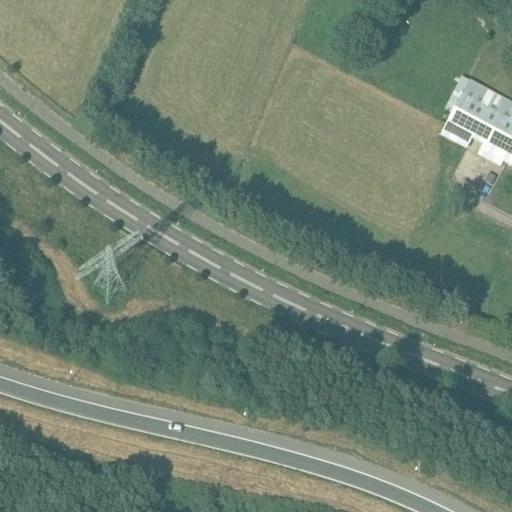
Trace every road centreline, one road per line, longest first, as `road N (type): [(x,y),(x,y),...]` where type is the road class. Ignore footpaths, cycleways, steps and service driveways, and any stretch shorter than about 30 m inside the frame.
road 1 (tertiary): [(511,395),(313,315),(138,222),(0,117)]
road 2 (motorway): [(434,511),(325,469),(0,384)]
